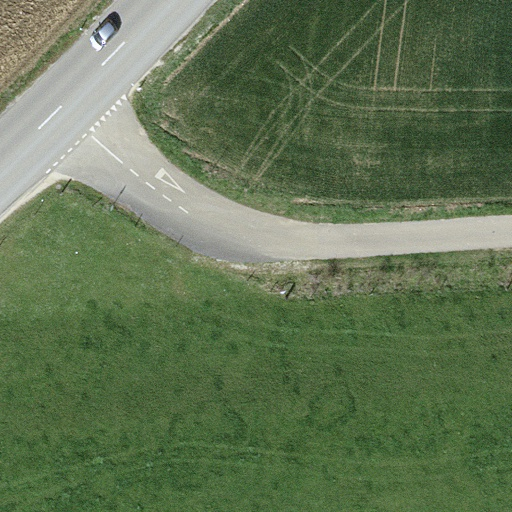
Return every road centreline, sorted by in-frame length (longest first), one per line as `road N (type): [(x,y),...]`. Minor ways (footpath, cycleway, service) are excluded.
road 1 (track): [(58,111),(168,199),(287,244),(511,233)]
road 2 (secondary): [(0,165),(167,0)]
